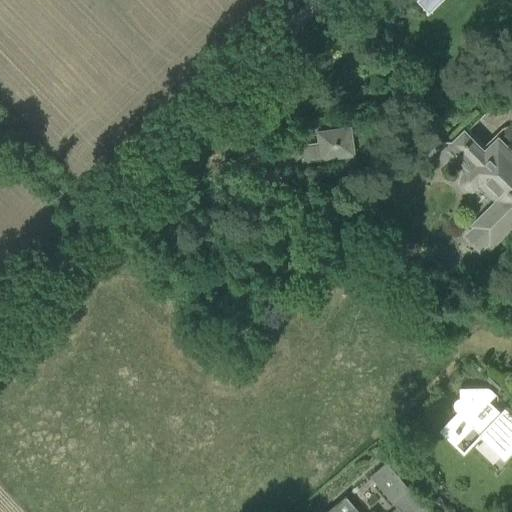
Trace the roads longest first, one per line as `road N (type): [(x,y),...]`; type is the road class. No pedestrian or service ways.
road 1 (track): [(321,0),(90,227)]
road 2 (track): [(90,227),(0,317)]
